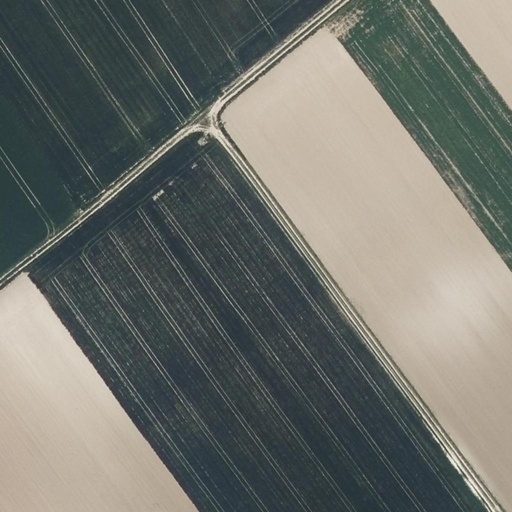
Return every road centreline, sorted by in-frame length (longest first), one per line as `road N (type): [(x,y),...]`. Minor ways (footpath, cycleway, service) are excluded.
road 1 (track): [(495,511),(203,117)]
road 2 (track): [(345,0),(0,285)]
